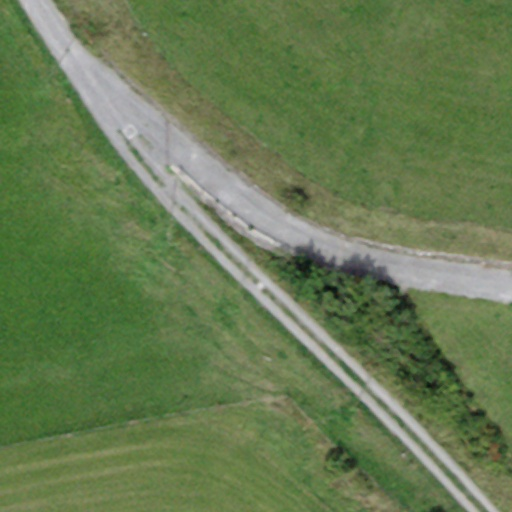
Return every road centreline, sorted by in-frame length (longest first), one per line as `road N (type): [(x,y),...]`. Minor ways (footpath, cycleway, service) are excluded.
road 1 (track): [(82,72),(135,156),(474,511)]
road 2 (track): [(82,72),(217,182),(319,247),(511,296)]
